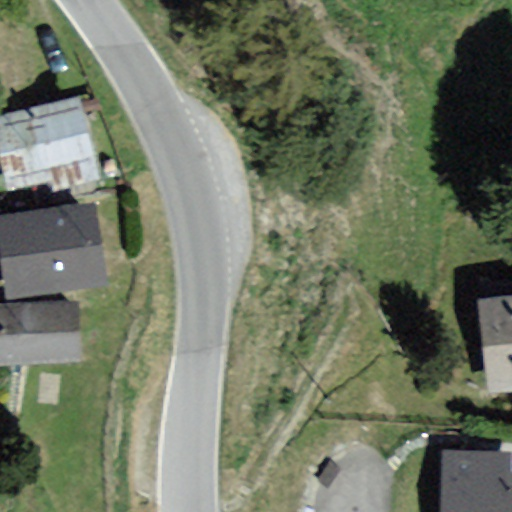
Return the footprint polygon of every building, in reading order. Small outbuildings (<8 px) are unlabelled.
[(91,109),(0,124),(0,145),(10,203),(105,186),(91,109)] [(112,210),(6,224),(17,301),(123,287),(112,210)] [(511,306),(488,309),(498,400),(511,398),(511,306)] [(91,308),(0,312),(0,370),(94,366),(91,308)] [(511,511),(511,458),(453,457),(451,511),(511,511)]
